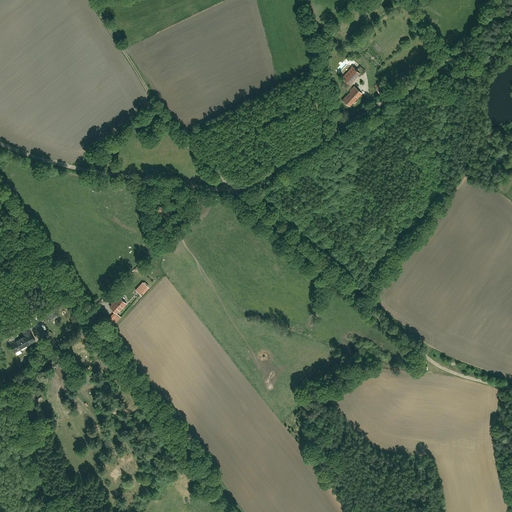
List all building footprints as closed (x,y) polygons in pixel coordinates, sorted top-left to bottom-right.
[(341,78),(350,85),(359,74),(350,67),(341,78)] [(352,87),(341,101),(351,108),(361,95),(352,87)] [(135,291),(141,297),(149,289),(143,283),(135,291)] [(105,320),(111,326),(120,317),(116,313),(125,303),(118,297),(108,309),(112,313),(105,320)] [(29,324),(32,329),(44,323),(41,317),(29,324)] [(29,344),(27,341),(33,338),(27,325),(19,329),(23,337),(8,344),(13,353),(29,344)]
